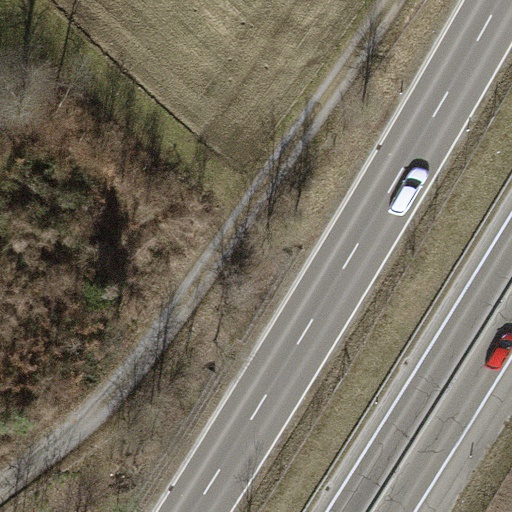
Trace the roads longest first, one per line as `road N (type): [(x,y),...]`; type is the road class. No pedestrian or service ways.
road 1 (track): [(389,0),(116,394),(0,490)]
road 2 (primary): [(197,511),(502,0)]
road 3 (trunk): [(511,248),(348,511)]
road 4 (trunk): [(396,511),(511,325)]
